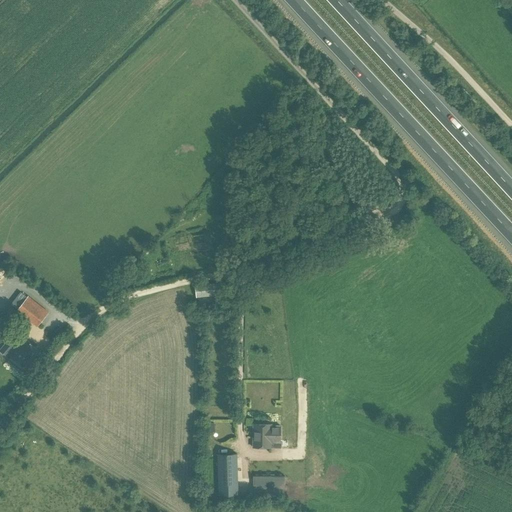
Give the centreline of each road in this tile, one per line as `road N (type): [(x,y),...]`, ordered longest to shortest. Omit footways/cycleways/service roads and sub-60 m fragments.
road 1 (track): [(0,423),(106,305),(253,272),(395,211)]
road 2 (motorway): [(292,0),(511,236)]
road 3 (unclassified): [(240,0),(396,166),(403,197),(395,211)]
road 4 (motorway): [(511,190),(336,0)]
road 5 (unclassified): [(511,116),(382,0)]
